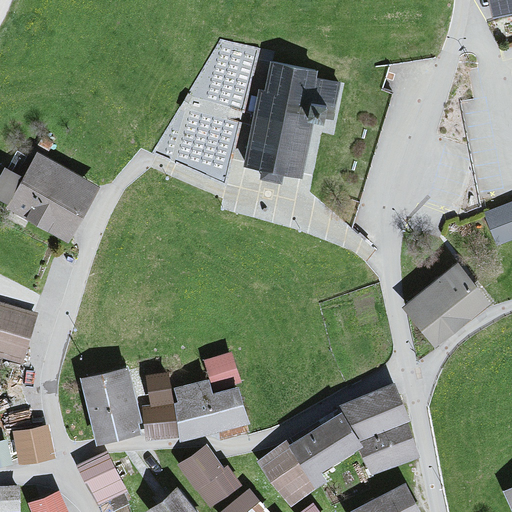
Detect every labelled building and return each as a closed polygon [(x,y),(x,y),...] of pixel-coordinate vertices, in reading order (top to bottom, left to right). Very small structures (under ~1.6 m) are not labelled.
[(511,9),(511,0),(483,0),(485,14),(511,9)] [(321,73),(270,61),(244,171),(299,184),(313,124),(328,128),(338,84),(320,79),(321,73)] [(90,189),(27,150),(0,193),(0,208),(55,243),(90,189)] [(511,195),(474,211),(488,245),(511,235),(511,195)] [(460,259),(401,303),(430,342),(489,299),(460,259)] [(32,310),(0,301),(0,363),(16,368),(32,310)] [(204,358),(208,378),(211,392),(236,386),(229,352),(204,358)] [(123,368),(77,380),(93,441),(138,429),(123,368)] [(163,369),(142,374),(148,405),(170,401),(167,387),(163,369)] [(208,378),(167,387),(170,401),(179,441),(245,426),(236,386),(211,392),(208,378)] [(391,388),(350,412),(369,444),(404,424),(409,421),(391,388)] [(168,406),(142,408),(145,443),(171,440),(168,406)] [(337,415),(261,460),(287,504),(322,482),(315,470),(355,446),(337,415)] [(37,423),(6,424),(7,452),(38,451),(37,423)] [(415,462),(404,424),(369,444),(357,451),(369,476),(415,462)] [(205,448),(180,465),(197,489),(222,471),(205,448)] [(103,452),(76,467),(99,507),(125,492),(103,452)] [(227,467),(222,471),(197,489),(212,510),(242,489),(227,467)] [(411,511),(392,477),(338,506),(340,511),(411,511)] [(511,511),(511,480),(494,489),(504,511),(511,511)] [(19,511),(18,488),(0,489),(0,511),(19,511)] [(190,511),(175,489),(142,511),(190,511)] [(269,511),(254,489),(221,511),(269,511)] [(67,511),(61,494),(29,505),(31,511),(67,511)]
